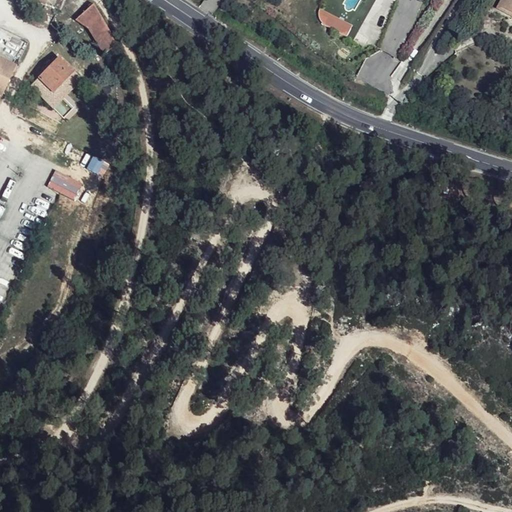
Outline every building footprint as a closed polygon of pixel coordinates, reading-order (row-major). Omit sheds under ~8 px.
[(511,13),(502,9),(506,0),(501,0),(496,9),(511,17),(511,13)] [(511,0),(506,0),(502,9),(511,13),(511,0)] [(94,9),(90,1),(71,12),(85,23),(95,43),(108,37),(94,9)] [(353,26),(320,9),(319,14),(319,16),(319,21),(320,23),(322,25),(325,26),(347,37),(353,26)] [(41,76),(56,89),(77,68),(63,53),(41,76)] [(0,54),(0,90),(3,92),(16,62),(0,54)] [(511,101),(497,93),(493,101),(490,106),(497,109),(500,105),(509,109),(510,106),(511,107),(511,101)]
